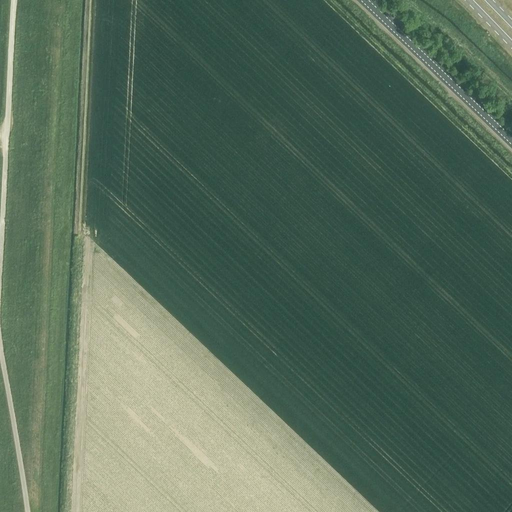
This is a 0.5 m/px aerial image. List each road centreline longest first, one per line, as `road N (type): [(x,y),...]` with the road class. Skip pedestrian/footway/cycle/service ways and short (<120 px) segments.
road 1 (track): [(13,0),(0,275)]
road 2 (unclassified): [(511,142),(362,0)]
road 3 (track): [(26,511),(0,347)]
